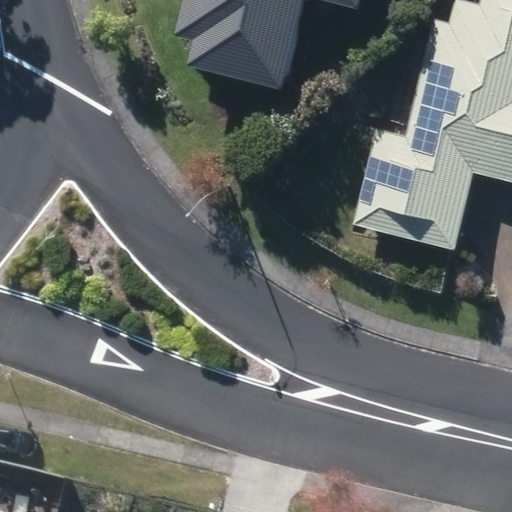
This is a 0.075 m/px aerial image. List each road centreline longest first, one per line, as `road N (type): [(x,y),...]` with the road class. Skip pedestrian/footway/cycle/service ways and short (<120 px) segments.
road 1 (residential): [(3,128),(88,165),(126,193),(202,275),(414,426)]
road 2 (residential): [(414,426),(284,426),(0,324)]
road 3 (residential): [(22,0),(1,125)]
